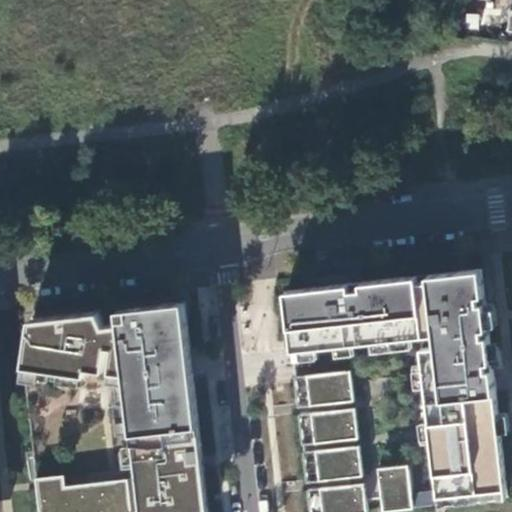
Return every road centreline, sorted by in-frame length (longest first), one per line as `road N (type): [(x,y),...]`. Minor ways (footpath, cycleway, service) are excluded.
road 1 (residential): [(226,252),(511,211)]
road 2 (residential): [(252,511),(226,252)]
road 3 (residential): [(0,279),(226,252)]
